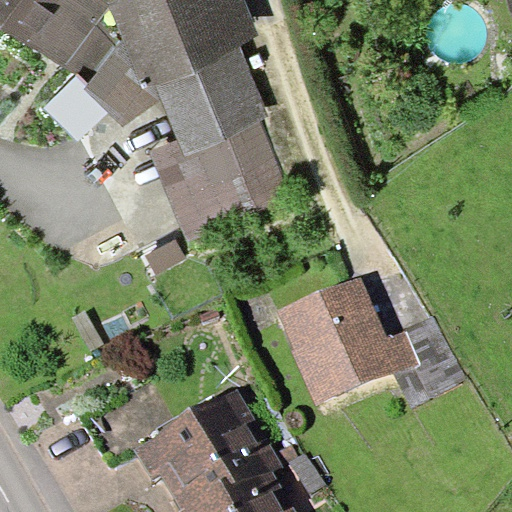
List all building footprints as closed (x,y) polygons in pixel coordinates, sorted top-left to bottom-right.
[(0,0),(0,16),(87,82),(118,44),(120,45),(86,88),(124,123),(163,99),(157,83),(240,44),(259,36),(244,0),(0,0)] [(271,118),(240,44),(157,83),(163,99),(179,138),(186,155),(262,122),(271,118)] [(179,138),(152,151),(190,243),(294,198),(262,122),(186,155),(179,138)] [(362,290),(278,328),(319,425),(399,387),(413,414),(470,380),(435,321),(388,348),(362,290)] [(133,464),(183,434),(155,385),(85,424),(114,475),(133,464)] [(183,434),(133,464),(155,500),(161,496),(170,511),(294,511),(278,486),(289,479),(241,399),(183,434)]
